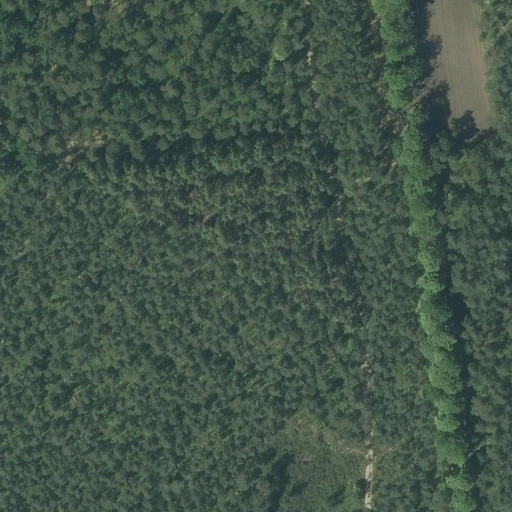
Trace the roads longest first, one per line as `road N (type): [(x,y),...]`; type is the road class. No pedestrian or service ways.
road 1 (track): [(306,0),(320,120),(365,341),(368,511)]
road 2 (track): [(397,156),(440,164),(501,153),(479,0)]
road 3 (track): [(375,0),(397,156),(395,165),(337,194)]
road 4 (track): [(0,110),(63,151),(55,0)]
road 5 (track): [(0,275),(63,151)]
